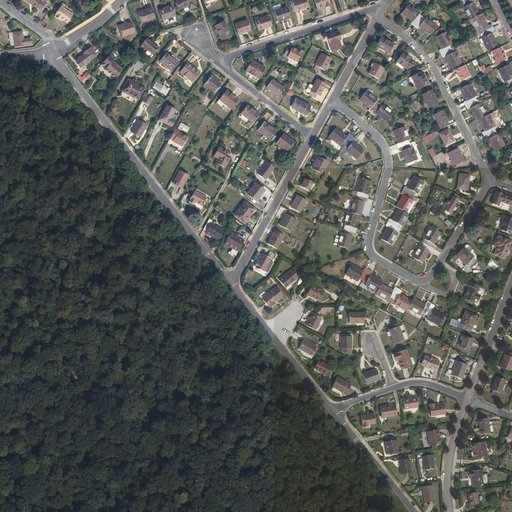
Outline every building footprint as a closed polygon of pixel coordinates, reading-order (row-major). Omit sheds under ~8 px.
[(23,0),(23,1),(28,4),(29,3),(32,5),(31,6),(36,9),(37,8),(40,10),(41,9),(43,5),(46,0),(23,0)] [(189,7),(190,10),(195,8),(194,5),(195,5),(193,0),(179,0),(180,0),(180,2),(175,3),(178,11),(187,7),(189,7)] [(305,0),(298,0),(291,2),(295,12),(308,8),(305,0)] [(324,7),(324,8),(329,6),(327,0),(313,0),(316,9),(324,7)] [(473,3),(466,6),(463,8),(469,20),(479,16),(473,3)] [(402,14),(413,22),(418,15),(419,13),(413,9),(408,5),(402,14)] [(166,19),(174,16),(171,7),(158,11),(162,21),(164,25),(167,24),(166,20),(166,19)] [(73,15),(64,9),(63,10),(59,8),(54,16),(55,16),(54,17),(59,21),(60,20),(62,21),(67,24),(73,15)] [(142,12),(138,14),(141,24),(155,19),(151,8),(142,11),(142,12)] [(287,8),(274,12),(277,22),(290,18),(287,8)] [(479,16),(469,20),(475,33),(481,30),(487,27),(481,14),(479,16)] [(414,27),(421,17),(418,15),(413,22),(411,24),(414,27)] [(266,27),(266,28),(271,27),(268,17),(254,21),(257,30),(266,27)] [(419,27),(424,19),(421,17),(414,27),(417,29),(419,27)] [(424,19),(419,27),(430,35),(436,26),(425,18),(424,19)] [(250,31),(247,21),(234,25),(238,35),(250,31)] [(226,38),(230,36),(231,36),(224,22),(214,27),(221,40),(226,38)] [(125,35),(134,32),(131,24),(123,27),(123,26),(118,27),(121,37),(126,36),(125,35)] [(482,34),(493,28),(492,25),(487,27),(481,30),(482,34)] [(482,34),(484,37),(491,34),(495,32),(493,28),(482,34)] [(24,39),(22,32),(9,34),(11,45),(14,45),(15,48),(32,45),(31,39),(30,38),(24,39)] [(435,37),(442,49),(450,46),(451,45),(445,32),(435,37)] [(337,38),(339,37),(338,33),(326,36),(332,53),(341,50),(338,41),(337,38)] [(491,34),(484,37),(481,39),(487,51),(497,46),(491,34)] [(392,56),(396,47),(393,46),(394,45),(381,37),(376,47),(392,56)] [(158,49),(146,39),(140,47),(146,51),(152,56),(158,49)] [(441,55),(452,49),(450,46),(442,49),(439,51),(441,55)] [(501,51),(500,47),(491,52),(495,60),(494,60),(495,64),(505,59),(504,55),(502,51),(501,51)] [(301,53),(292,48),(290,51),(287,49),(283,56),(296,63),(301,53)] [(74,62),(77,66),(79,68),(94,56),(89,49),(82,54),(82,55),(74,62)] [(445,57),(453,53),(452,49),(441,55),(442,58),(445,57)] [(453,53),(445,57),(451,69),(461,64),(455,52),(453,53)] [(169,58),(170,57),(166,53),(159,62),(171,72),(176,64),(169,58)] [(110,54),(102,63),(105,66),(106,65),(107,66),(104,70),(114,79),(121,70),(112,62),(114,58),(110,54)] [(330,60),(321,54),(314,66),(315,67),(314,69),(318,72),(319,69),(324,72),(330,60)] [(413,61),(402,54),(396,62),(407,70),(413,61)] [(264,68),(252,62),(249,68),(247,68),(245,72),(258,80),(264,68)] [(192,83),(198,75),(192,70),(193,69),(186,64),(179,73),(192,83)] [(377,79),(383,69),(374,64),(368,74),(377,79)] [(464,65),(455,70),(461,81),(469,76),(464,65)] [(483,74),(492,70),(490,66),(484,68),(483,65),(479,67),(483,74)] [(507,81),(511,78),(511,73),(508,65),(499,70),(505,82),(507,81)] [(80,78),(85,83),(92,75),(87,71),(80,78)] [(417,90),(428,84),(423,75),(420,77),(419,73),(411,77),(417,90)] [(213,93),(220,85),(210,77),(204,86),(213,93)] [(265,88),(269,91),(270,90),(278,97),(284,90),(272,80),(265,88)] [(318,96),(325,85),(316,80),(313,85),(310,83),(306,90),(310,92),(308,95),(314,99),(316,95),(318,96)] [(144,90),(132,83),(131,84),(127,82),(122,91),(138,101),(144,90)] [(467,101),(475,98),(476,97),(470,85),(460,89),(467,101)] [(492,93),(490,89),(480,94),(482,98),(492,93)] [(437,103),(431,91),(422,95),(428,108),(437,103)] [(370,109),(376,101),(376,100),(366,92),(359,100),(370,109)] [(232,98),(225,93),(218,101),(230,109),(237,100),(233,97),(232,98)] [(149,106),(153,98),(146,95),(142,103),(149,106)] [(465,106),(476,101),(475,98),(467,101),(464,103),(465,106)] [(299,112),(305,115),(310,107),(296,100),(291,108),(298,113),(299,112)] [(371,114),(379,104),(376,101),(370,109),(368,111),(371,114)] [(470,108),(478,104),(476,101),(465,106),(467,110),(470,108)] [(376,114),(382,107),(379,104),(371,114),(374,116),(376,114)] [(479,119),(486,116),(479,104),(478,104),(470,108),(476,121),(479,119)] [(383,105),(382,107),(376,114),(387,122),(393,114),(383,105)] [(170,120),(173,115),(175,111),(166,106),(158,121),(161,122),(171,128),(174,122),(170,120)] [(249,119),(248,121),(252,124),(258,115),(247,107),(241,113),(249,119)] [(442,128),(448,125),(447,122),(448,121),(443,111),(440,112),(437,114),(434,116),(439,126),(440,125),(442,128)] [(485,132),(493,128),(494,127),(488,115),(486,116),(479,119),(485,132)] [(146,126),(137,121),(130,133),(139,138),(146,126)] [(269,140),(274,133),(268,127),(268,126),(264,123),(257,131),(263,136),(268,140),(269,140)] [(399,144),(408,141),(409,140),(404,127),(394,131),(399,144)] [(484,137),(495,131),(493,128),(485,132),(482,133),(484,137)] [(341,144),(346,138),(335,129),(329,137),(339,146),(341,144)] [(178,132),(174,130),(169,139),(173,141),(172,142),(181,147),(186,138),(178,133),(178,132)] [(445,146),(454,141),(448,130),(439,134),(445,146)] [(488,139),(496,135),(495,131),(484,137),(485,140),(488,139)] [(280,147),(287,152),(294,143),(283,134),(275,144),(279,148),(280,147)] [(344,146),(352,137),(349,134),(346,138),(341,144),(344,146)] [(498,134),(496,135),(488,139),(494,151),(504,146),(498,134)] [(352,142),(355,139),(352,137),(344,146),(347,149),(352,142)] [(363,151),(352,142),(347,149),(345,151),(356,160),(363,151)] [(402,151),(410,148),(409,144),(397,149),(399,152),(402,151)] [(411,147),(410,148),(402,151),(407,164),(417,160),(411,147)] [(224,159),(224,157),(227,153),(218,148),(213,157),(217,159),(215,164),(224,169),(228,162),(224,159)] [(454,166),(463,161),(460,154),(460,153),(458,149),(448,154),(454,166)] [(321,174),(327,163),(317,158),(312,169),(321,174)] [(274,169),(273,168),(267,163),(266,163),(257,175),(264,181),(274,169)] [(188,177),(179,172),(172,184),(181,189),(188,177)] [(467,191),(469,176),(459,174),(457,189),(467,191)] [(407,189),(415,194),(416,194),(423,182),(414,177),(407,189)] [(308,191),(312,183),(305,179),(300,187),(308,191)] [(357,193),(366,195),(369,182),(361,179),(359,179),(355,192),(357,193)] [(255,202),(263,191),(255,185),(246,195),(255,202)] [(403,191),(413,197),(415,194),(407,189),(405,188),(403,191)] [(265,192),(263,191),(255,202),(256,203),(265,192)] [(403,196),(411,200),(413,197),(403,191),(401,194),(403,196)] [(206,199),(194,192),(188,203),(193,205),(194,203),(201,207),(206,199)] [(510,206),(511,201),(511,197),(495,192),(491,204),(499,206),(500,202),(510,206)] [(295,202),(291,209),(299,213),(306,201),(297,196),(293,201),(295,202)] [(399,209),(408,215),(415,203),(411,200),(403,196),(396,208),(399,209)] [(452,211),(458,201),(453,197),(449,203),(447,201),(446,204),(445,203),(442,208),(445,210),(444,211),(445,211),(444,213),(448,216),(450,214),(451,215),(453,211),(452,211)] [(350,213),(357,215),(360,216),(364,202),(355,200),(354,199),(350,213)] [(246,218),(253,209),(244,203),(234,216),(243,223),(247,219),(246,218)] [(417,204),(415,210),(413,209),(412,214),(418,216),(422,205),(417,204)] [(392,221),(400,226),(401,227),(408,215),(399,209),(392,221)] [(344,226),(353,228),(357,215),(350,213),(347,212),(343,226),(344,226)] [(284,219),(280,226),(289,232),(295,220),(285,214),(283,218),(284,219)] [(509,233),(511,226),(511,219),(505,217),(500,230),(509,233)] [(387,223),(398,229),(400,226),(392,221),(389,219),(387,223)] [(212,222),(208,220),(202,231),(206,233),(205,234),(217,241),(222,231),(210,224),(212,222)] [(388,228),(396,233),(398,229),(387,223),(385,226),(388,228)] [(311,237),(314,230),(309,228),(303,242),(305,243),(308,236),(311,237)] [(381,240),(390,245),(397,233),(396,233),(388,228),(381,240)] [(425,240),(433,245),(440,233),(434,229),(431,228),(424,239),(425,240)] [(283,237),(280,235),(276,233),(274,232),(267,244),(276,250),(283,237)] [(348,249),(351,236),(342,233),(341,233),(337,246),(343,248),(348,249)] [(237,253),(243,241),(230,234),(223,245),(237,253)] [(498,243),(497,248),(494,255),(504,259),(510,242),(498,237),(496,242),(498,243)] [(423,244),(433,250),(436,246),(433,245),(425,240),(423,244)] [(429,251),(432,253),(433,250),(423,244),(421,247),(429,251)] [(413,258),(421,263),(422,264),(429,251),(421,247),(420,246),(413,258)] [(466,246),(464,248),(471,255),(473,253),(473,251),(468,246),(466,246)] [(464,248),(456,255),(466,265),(464,267),(467,270),(469,267),(474,262),(475,261),(472,258),(473,257),(471,255),(464,248)] [(272,261),(275,255),(270,252),(266,257),(262,255),(258,263),(257,262),(254,268),(256,269),(256,270),(258,271),(258,270),(262,272),(263,271),(267,274),(272,264),(269,262),(270,260),(272,261)] [(359,279),(363,272),(351,265),(349,268),(346,275),(358,281),(359,279)] [(363,281),(368,270),(365,268),(363,272),(359,279),(363,281)] [(285,289),(298,278),(291,270),(278,280),(285,289)] [(370,276),(372,272),(368,270),(363,281),(366,283),(370,276)] [(382,283),(370,276),(366,283),(365,285),(377,292),(381,285),(382,283)] [(478,291),(480,289),(478,288),(479,287),(476,285),(468,282),(466,286),(469,287),(463,299),(473,303),(474,302),(475,300),(478,301),(480,296),(477,295),(478,291)] [(381,285),(377,292),(375,295),(388,301),(389,298),(393,292),(381,285)] [(324,292),(312,286),(306,295),(318,302),(324,292)] [(392,300),(398,290),(395,287),(393,292),(389,298),(392,300)] [(273,303),(281,297),(275,289),(262,300),(269,308),(274,304),(273,303)] [(396,302),(402,292),(398,290),(392,300),(396,302)] [(408,309),(412,302),(400,295),(396,302),(394,305),(407,311),(408,309)] [(420,315),(421,313),(425,306),(413,299),(412,302),(408,309),(420,315)] [(425,315),(431,304),(427,302),(425,306),(421,313),(425,315)] [(432,310),(434,306),(431,304),(425,315),(428,317),(432,310)] [(439,325),(444,317),(444,316),(432,310),(428,317),(427,319),(439,326),(439,325)] [(463,326),(471,329),(477,316),(465,312),(460,323),(459,325),(463,326)] [(315,331),(321,319),(312,314),(306,326),(315,331)] [(364,314),(349,314),(349,324),(364,323),(364,314)] [(459,325),(460,323),(458,323),(458,322),(452,319),(452,320),(451,319),(449,324),(462,329),(463,326),(459,325)] [(394,345),(404,341),(398,327),(389,331),(394,345)] [(351,353),(351,337),(340,337),(340,349),(342,349),(342,353),(351,353)] [(463,337),(459,347),(469,351),(472,341),(463,337)] [(311,357),(316,347),(304,340),(299,349),(311,357)] [(402,370),(412,366),(405,350),(393,355),(395,361),(398,360),(402,370)] [(509,372),(511,365),(511,354),(509,353),(507,356),(504,355),(499,368),(509,372)] [(428,368),(427,369),(432,371),(432,369),(436,371),(439,362),(425,356),(421,365),(425,367),(428,368)] [(330,368),(318,361),(314,369),(326,376),(330,368)] [(461,380),(467,365),(456,362),(451,376),(461,380)] [(379,380),(375,370),(366,373),(365,370),(362,372),(363,374),(362,375),(366,385),(379,380)] [(491,390),(492,391),(499,393),(500,394),(505,381),(496,377),(491,390)] [(345,395),(351,385),(337,378),(332,387),(345,395)] [(404,410),(418,408),(416,398),(403,400),(404,410)] [(430,417),(445,415),(443,405),(434,407),(434,404),(429,405),(430,417)] [(382,419),(396,416),(395,405),(380,407),(382,419)] [(375,425),(373,415),(360,417),(362,428),(367,427),(367,426),(375,425)] [(490,433),(487,419),(478,420),(481,435),(490,433)] [(440,446),(438,430),(427,432),(429,447),(440,446)] [(398,454),(396,441),(384,443),(386,455),(398,454)] [(474,449),(475,459),(487,457),(484,442),(471,445),(472,450),(474,449)] [(434,469),(432,456),(422,457),(424,471),(434,469)] [(411,474),(409,460),(399,462),(401,475),(411,474)] [(472,487),(483,485),(481,471),(468,472),(469,479),(471,479),(472,487)] [(434,502),(432,486),(422,488),(424,503),(434,502)] [(478,505),(476,493),(468,494),(470,506),(478,505)]
